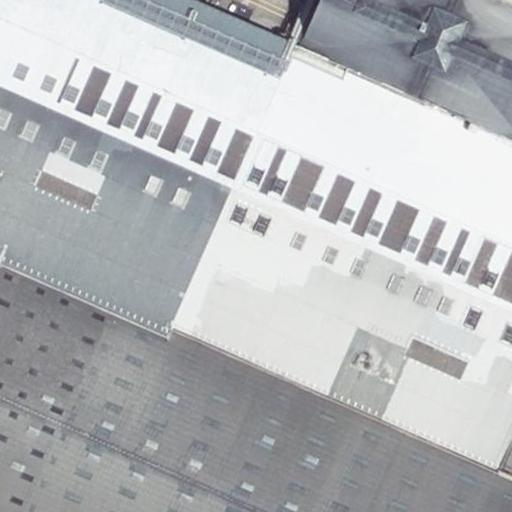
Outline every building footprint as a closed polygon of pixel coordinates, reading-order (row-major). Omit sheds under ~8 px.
[(511,511),(511,478),(502,474),(176,331),(298,50),(182,0),(0,0),(0,511),(511,511)] [(511,140),(511,28),(447,0),(347,0),(342,12),(319,2),(298,50),(511,140)] [(511,0),(319,0),(319,2),(342,12),(347,0),(497,0),(511,6),(511,0)] [(511,6),(497,0),(447,0),(511,28),(511,6)] [(511,140),(298,50),(176,331),(502,474),(511,449),(511,140)] [(511,449),(502,474),(511,478),(511,449)]
